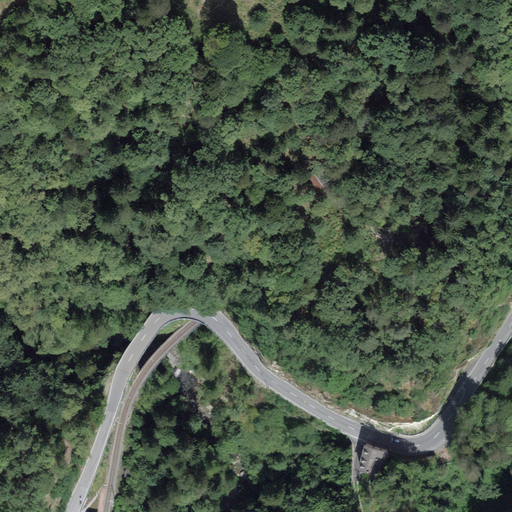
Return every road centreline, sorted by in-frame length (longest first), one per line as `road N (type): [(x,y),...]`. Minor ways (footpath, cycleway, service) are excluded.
road 1 (secondary): [(361,432),(268,379),(207,315),(175,309),(154,322),(130,356),(71,511)]
road 2 (secondary): [(511,323),(431,440),(400,445),(361,432)]
